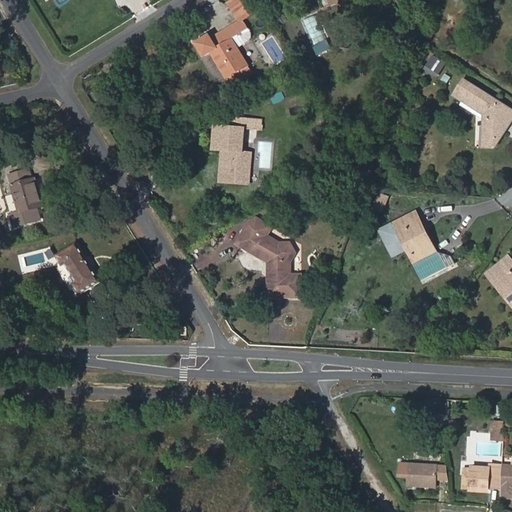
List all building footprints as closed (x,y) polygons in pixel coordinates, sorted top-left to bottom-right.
[(244,20),(259,11),(252,0),(234,0),(232,2),(244,20)] [(229,3),(241,22),(212,40),(214,43),(223,37),(224,38),(247,23),(244,20),(232,2),(229,3)] [(251,65),(243,52),(255,45),(255,37),(247,23),(224,38),(223,37),(214,43),(212,40),(211,37),(199,45),(207,56),(212,53),(228,78),(251,65)] [(433,55),(426,69),(441,76),(448,62),(433,55)] [(282,73),(291,67),(288,63),(279,68),(282,73)] [(441,81),(448,85),(452,77),(445,73),(441,81)] [(484,146),(496,147),(511,120),(511,110),(465,81),(456,96),(484,113),(484,146)] [(252,153),(243,153),(246,128),(261,129),(262,121),(234,118),(234,127),(217,126),(215,150),(225,151),(223,182),(249,185),(252,153)] [(38,208),(43,207),(35,179),(33,179),(30,170),(10,176),(21,213),(12,216),(15,227),(40,220),(38,208)] [(375,210),(383,213),(389,198),(381,195),(375,210)] [(416,264),(439,253),(417,212),(395,223),(382,230),(389,244),(402,237),(416,264)] [(292,243),(282,244),(268,236),(274,227),(258,217),(247,224),(236,244),(269,262),(269,297),(303,297),(302,274),(291,275),(291,262),(297,253),(292,243)] [(81,295),(101,282),(77,244),(58,256),(63,266),(67,264),(78,282),(75,285),(81,295)] [(511,291),(498,274),(511,262),(511,259),(510,256),(488,274),(511,302),(511,291)] [(511,291),(511,262),(498,274),(511,291)] [(490,438),(501,438),(502,421),(491,420),(490,438)] [(436,487),(437,479),(437,466),(400,464),(400,472),(409,472),(408,485),(436,487)] [(499,490),(500,466),(500,464),(488,464),(488,468),(473,467),(473,469),(464,469),(463,491),(489,492),(489,490),(499,490)] [(437,479),(448,479),(452,479),(449,468),(448,466),(437,466),(437,479)] [(511,487),(511,466),(500,466),(499,490),(498,496),(510,497),(510,491),(511,488),(511,487)]
